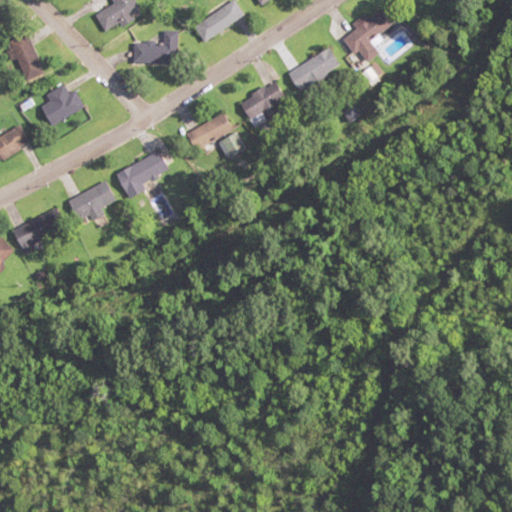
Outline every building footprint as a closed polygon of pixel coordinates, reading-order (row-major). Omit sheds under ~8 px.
[(116,0),(119,5),(102,14),(112,33),(149,14),(142,0),(116,0)] [(191,27),(201,43),(241,16),(231,1),(191,27)] [(343,38),(362,65),(377,54),(368,41),(390,25),(380,11),(343,38)] [(53,70),(29,34),(11,45),(35,82),(53,70)] [(175,35),(137,35),(137,63),(175,63),(175,35)] [(340,66),(327,48),(288,75),(301,93),(340,66)] [(257,128),(290,103),(273,81),(240,106),(257,128)] [(50,95),(54,101),(46,106),(58,127),(91,107),(81,91),(77,93),(71,83),(50,95)] [(354,124),(365,115),(356,104),(345,113),(354,124)] [(234,131),(225,114),(185,134),(194,151),(234,131)] [(167,172),(156,154),(119,175),(130,194),(167,172)] [(74,199),(86,222),(123,204),(111,181),(74,199)] [(17,229),(28,253),(72,231),(61,208),(17,229)] [(0,270),(20,253),(6,237),(0,242),(0,270)]
